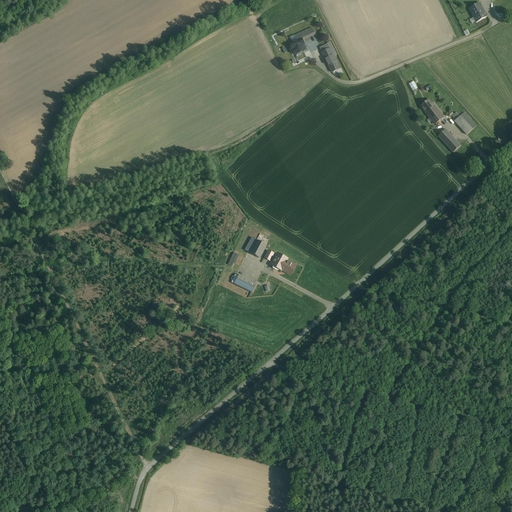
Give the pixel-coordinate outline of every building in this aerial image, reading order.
[(480,4),(469,10),(476,22),(487,16),(480,4)] [(289,44),(294,55),(306,50),(301,39),(289,44)] [(328,44),(320,48),(331,72),(340,68),(328,44)] [(410,84),(413,91),(419,89),(415,81),(410,84)] [(430,100),(420,107),(434,125),(443,117),(430,100)] [(464,113),(454,122),(466,135),(476,126),(464,113)] [(446,131),(439,137),(452,152),(459,146),(446,131)] [(245,251),(247,252),(259,259),(266,246),(257,240),(252,238),(245,251)] [(273,254),(268,251),(264,258),(270,261),(271,259),(273,254)] [(237,255),(233,253),(228,265),(232,267),(233,264),(232,264),(237,255)] [(274,266),(290,275),(295,266),(287,261),(276,256),(274,260),(273,261),(276,263),(274,266)] [(238,276),(234,284),(252,293),(256,284),(238,275),(238,276)]
